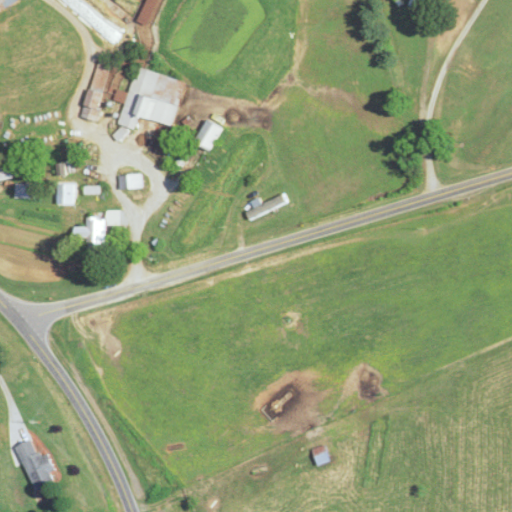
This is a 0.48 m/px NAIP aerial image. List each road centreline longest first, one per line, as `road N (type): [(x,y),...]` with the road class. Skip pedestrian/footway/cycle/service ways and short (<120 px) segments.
road 1 (residential): [(511,178),(18,319)]
road 2 (residential): [(131,511),(72,395),(0,303)]
road 3 (residential): [(435,201),(423,126),(479,0)]
